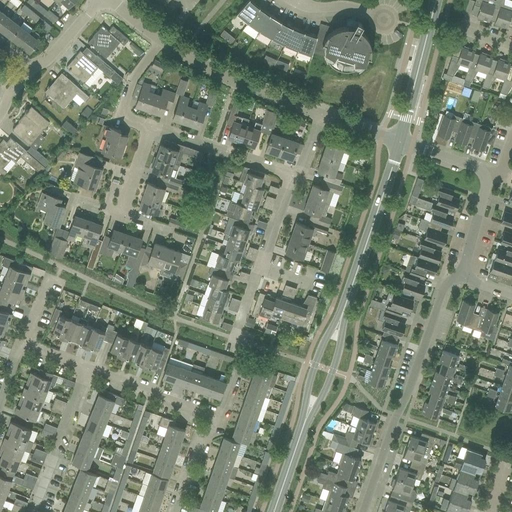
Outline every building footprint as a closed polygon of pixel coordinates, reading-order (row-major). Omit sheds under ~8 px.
[(244,27),(259,7),(250,0),(247,0),(233,18),(236,15),(246,24),(244,27)] [(493,6),(485,3),(485,0),(475,0),(473,5),(479,7),(476,17),(481,18),(480,21),(487,22),(487,21),(489,21),(489,19),(493,6)] [(495,0),(493,6),(489,19),(495,20),(494,23),(499,25),(498,27),(505,28),(505,27),(507,27),(507,25),(511,12),(503,9),(503,0),(495,0)] [(27,16),(32,11),(24,4),(20,10),(27,16)] [(47,12),(37,4),(34,8),(44,15),(47,12)] [(259,7),(244,27),(245,27),(247,24),(258,32),(256,35),(256,36),(270,14),(259,7)] [(47,12),(44,15),(46,17),(53,23),(54,22),(58,18),(48,10),(47,12)] [(32,11),(27,16),(35,22),(39,17),(32,11)] [(10,19),(1,12),(0,12),(0,30),(1,31),(10,19)] [(270,14),(256,36),(258,32),(270,40),(268,43),(269,43),(281,21),(270,14)] [(19,26),(10,19),(1,31),(10,38),(19,26)] [(43,20),(40,25),(47,31),(51,27),(43,20)] [(292,27),(281,21),(269,43),(271,40),(283,46),(282,50),(292,27)] [(317,36),(312,54),(325,58),(325,59),(325,60),(327,62),(327,63),(328,64),(329,66),(331,67),(333,69),(335,70),(336,71),(337,72),(339,72),(341,73),(343,73),(344,73),(347,73),(348,73),(350,73),(353,72),(355,71),(357,70),(359,69),(361,68),(362,67),(363,65),(364,64),(365,62),(366,61),(367,60),(367,58),(368,58),(370,58),(371,58),(370,57),(370,56),(370,54),(371,52),(371,51),(371,49),(370,47),(370,46),(370,44),(369,41),(368,40),(367,38),(366,37),(365,36),(364,34),(362,33),(361,31),(359,30),(362,25),(362,24),(361,25),(357,22),(356,21),(353,26),(347,26),(345,26),(343,26),(342,27),(339,27),(337,28),(336,29),(333,30),(331,27),(319,24),(316,36),(317,36)] [(29,34),(19,26),(10,38),(20,46),(29,34)] [(87,43),(106,58),(120,42),(123,45),(128,40),(117,30),(112,36),(107,32),(108,31),(102,26),(87,43)] [(292,27),(282,50),(284,46),(296,52),(295,55),(304,32),(292,27)] [(304,32),(295,55),(296,55),(297,52),(310,57),(309,60),(310,60),(312,54),(317,36),(316,36),(304,32)] [(29,34),(20,46),(30,53),(39,41),(29,34)] [(143,53),(131,43),(129,46),(133,50),(133,51),(141,57),(143,53)] [(473,54),(474,52),(472,51),(473,50),(467,47),(466,49),(461,48),(458,58),(452,56),(446,74),(443,73),(442,78),(451,81),(452,77),(460,64),(468,67),(473,54)] [(80,51),(66,67),(84,83),(84,82),(89,87),(102,72),(109,78),(115,72),(96,55),(91,61),(81,52),(80,51)] [(468,67),(463,80),(470,83),(478,70),(486,73),(491,60),(491,61),(492,58),(490,58),(491,56),(485,54),(484,55),(479,54),(478,56),(473,54),(468,67)] [(151,67),(161,72),(165,65),(154,59),(151,67)] [(486,73),(481,87),(488,89),(496,76),(504,79),(508,67),(509,67),(510,64),(508,64),(508,63),(503,60),(502,62),(497,60),(496,62),(491,61),(491,60),(486,73)] [(504,79),(499,93),(506,95),(511,84),(511,67),(509,67),(508,67),(504,79)] [(48,88),(45,92),(64,108),(72,99),(79,105),(83,100),(85,101),(89,96),(69,79),(65,83),(57,77),(49,86),(48,85),(47,86),(48,88)] [(175,93),(182,95),(186,82),(180,80),(175,93)] [(147,91),(149,85),(143,83),(135,106),(148,111),(154,93),(147,91)] [(473,89),(470,99),(476,102),(480,91),(473,89)] [(154,93),(148,111),(161,115),(165,103),(170,105),(169,109),(170,109),(175,94),(163,90),(161,95),(154,93)] [(210,90),(206,103),(213,106),(217,92),(210,90)] [(188,99),(180,96),(173,119),(186,123),(191,108),(185,106),(188,99)] [(235,99),(231,111),(237,113),(241,101),(235,99)] [(191,108),(186,123),(199,128),(206,105),(199,103),(196,110),(191,108)] [(87,106),(81,114),(86,119),(92,111),(87,106)] [(40,134),(49,123),(31,107),(28,110),(26,109),(24,112),(25,113),(18,121),(19,122),(12,130),(30,146),(40,134)] [(266,110),(262,122),(268,124),(272,112),(266,110)] [(272,112),(268,124),(274,126),(278,114),(272,112)] [(233,123),(228,138),(229,138),(232,139),(241,142),(246,126),(249,119),(242,117),(236,115),(233,123)] [(462,118),(461,118),(452,115),(451,118),(443,115),(436,134),(448,138),(452,128),(457,130),(458,130),(462,118)] [(291,118),(289,124),(302,129),(304,123),(291,118)] [(458,130),(457,130),(454,140),(466,144),(469,134),(475,136),(479,124),(469,121),(468,124),(461,121),(462,118),(458,130)] [(253,128),(246,126),(241,142),(254,147),(262,124),(255,122),(253,128)] [(475,136),(472,146),(483,150),(486,143),(492,145),(497,131),(487,127),(486,130),(479,127),(480,124),(479,124),(475,136)] [(106,126),(102,136),(106,137),(101,153),(111,157),(112,154),(120,157),(127,136),(119,133),(120,131),(106,126)] [(278,155),(284,138),(271,134),(265,151),(278,155)] [(284,138),(278,155),(291,160),(294,152),(300,154),(303,145),(284,138)] [(342,151),(349,154),(352,144),(337,138),(335,145),(327,142),(322,157),(338,162),(342,151)] [(160,145),(156,157),(178,165),(180,159),(175,157),(179,144),(165,139),(165,140),(169,142),(167,147),(160,145)] [(45,167),(26,151),(15,142),(11,147),(3,140),(0,142),(0,172),(1,174),(3,175),(6,172),(2,168),(11,159),(15,163),(20,156),(40,173),(45,167)] [(31,146),(26,151),(45,167),(49,162),(35,150),(31,146)] [(57,162),(64,153),(61,150),(53,158),(57,162)] [(195,150),(193,156),(201,159),(203,153),(195,150)] [(74,166),(69,180),(73,182),(94,189),(101,169),(99,168),(88,164),(91,156),(80,152),(77,161),(80,162),(78,168),(75,167),(74,166)] [(154,157),(151,164),(153,164),(152,168),(151,170),(158,172),(169,176),(170,177),(171,176),(174,177),(178,165),(156,157),(156,158),(154,157)] [(338,162),(322,157),(317,171),(325,174),(323,180),(342,186),(338,184),(341,175),(334,172),(338,162)] [(243,167),(242,170),(238,181),(243,182),(247,184),(259,188),(261,182),(265,180),(267,175),(243,167)] [(168,183),(178,186),(181,187),(183,180),(174,177),(171,176),(170,177),(168,183)] [(342,186),(323,180),(328,182),(326,190),(312,185),(308,198),(328,205),(333,192),(339,194),(342,186)] [(147,183),(143,195),(160,201),(164,188),(147,183)] [(178,186),(168,183),(166,189),(176,192),(178,186)] [(259,188),(247,184),(243,194),(263,201),(263,199),(261,195),(263,189),(259,188)] [(269,191),(278,194),(280,187),(271,184),(269,191)] [(414,186),(411,196),(417,198),(420,188),(414,186)] [(445,208),(455,211),(459,199),(451,197),(453,191),(439,186),(435,196),(438,197),(436,204),(435,204),(445,208)] [(263,201),(243,194),(239,193),(236,203),(252,208),(252,209),(256,210),(258,204),(262,202),(263,201)] [(44,194),(40,208),(47,210),(44,221),(59,226),(65,207),(55,204),(57,198),(44,194)] [(272,210),(277,199),(268,194),(263,206),(272,210)] [(160,201),(143,195),(139,208),(159,215),(161,208),(158,207),(160,201)] [(328,205),(308,198),(304,210),(317,215),(314,222),(327,227),(330,219),(324,217),(328,205)] [(435,204),(436,204),(417,198),(415,202),(414,205),(430,211),(429,214),(432,215),(430,222),(429,222),(439,225),(449,229),(453,217),(443,214),(445,208),(435,204)] [(230,201),(225,215),(231,217),(240,220),(250,224),(252,219),(250,214),(252,209),(252,208),(236,203),(230,201)] [(511,214),(504,212),(500,224),(511,227),(511,214)] [(69,231),(67,239),(73,241),(76,234),(83,236),(88,221),(75,216),(69,231)] [(180,220),(170,217),(168,225),(177,228),(180,220)] [(250,224),(240,220),(238,226),(233,224),(229,234),(245,240),(247,235),(252,233),(254,225),(250,224)] [(296,223),(290,238),(307,243),(310,236),(314,237),(316,230),(325,233),(327,227),(314,222),(308,220),(308,221),(310,222),(309,227),(296,223)] [(101,225),(88,221),(83,236),(89,239),(87,246),(93,248),(96,239),(101,225)] [(429,222),(430,222),(427,221),(423,231),(426,232),(424,239),(423,240),(433,243),(443,246),(447,235),(437,231),(439,225),(429,222)] [(404,225),(398,223),(395,229),(402,231),(404,225)] [(60,239),(55,254),(61,257),(63,250),(67,241),(67,239),(69,231),(63,229),(60,239)] [(99,250),(98,252),(105,254),(106,253),(112,255),(114,248),(122,251),(127,234),(113,229),(111,237),(104,235),(102,241),(99,250)] [(511,234),(504,231),(500,243),(510,247),(511,247),(511,234)] [(229,234),(229,235),(225,233),(223,239),(227,240),(226,245),(245,252),(245,250),(243,246),(245,240),(229,234)] [(127,234),(122,251),(129,253),(127,260),(133,262),(131,267),(132,267),(131,270),(128,271),(127,276),(128,278),(126,284),(132,287),(136,276),(138,269),(139,269),(140,265),(142,257),(144,251),(145,251),(145,248),(139,246),(141,239),(127,234)] [(54,236),(48,252),(49,252),(55,254),(60,239),(54,236)] [(313,245),(307,243),(290,238),(285,253),(288,254),(286,258),(293,260),(295,256),(302,259),(305,250),(311,252),(313,245)] [(423,240),(424,239),(421,238),(417,249),(420,250),(417,257),(437,264),(441,252),(431,249),(433,243),(423,240)] [(142,257),(140,265),(146,268),(147,266),(153,268),(154,264),(162,267),(168,248),(154,243),(153,248),(151,253),(145,251),(144,251),(142,257)] [(226,245),(222,254),(222,255),(235,259),(235,260),(238,261),(240,255),(244,253),(245,252),(226,245)] [(511,247),(510,247),(508,252),(498,249),(494,260),(511,266),(511,247)] [(90,258),(86,267),(93,269),(96,260),(98,252),(99,250),(93,248),(90,258)] [(180,252),(168,248),(162,267),(159,274),(171,278),(172,276),(182,279),(190,256),(189,255),(186,265),(177,262),(180,252)] [(329,272),(335,253),(326,250),(320,269),(329,272)] [(219,253),(215,264),(214,268),(233,274),(235,270),(233,265),(235,260),(235,259),(222,255),(222,254),(219,253)] [(410,255),(404,272),(409,273),(409,274),(416,276),(416,277),(423,279),(425,273),(433,275),(437,264),(417,257),(410,255)] [(25,265),(5,256),(1,265),(9,268),(6,276),(23,282),(25,278),(28,279),(30,273),(23,270),(25,265)] [(511,269),(511,266),(494,260),(490,272),(497,275),(495,281),(510,286),(511,279),(511,274),(510,274),(511,269)] [(233,274),(214,268),(210,267),(208,273),(212,274),(208,284),(212,286),(212,285),(224,290),(226,284),(231,282),(233,274)] [(409,273),(404,272),(401,282),(404,283),(401,291),(420,298),(424,286),(414,282),(416,277),(416,276),(409,274),(409,273)] [(23,282),(6,276),(2,286),(22,294),(24,288),(21,287),(23,282)] [(286,284),(283,293),(294,297),(298,288),(286,284)] [(212,286),(208,296),(228,303),(228,301),(226,297),(228,291),(224,290),(212,285),(212,286)] [(0,303),(6,306),(9,300),(15,303),(17,298),(20,299),(22,294),(2,286),(0,290),(0,303)] [(274,301),(275,298),(259,293),(251,316),(258,318),(259,314),(269,317),(270,313),(274,301)] [(388,301),(387,305),(371,299),(369,305),(385,311),(384,311),(396,315),(398,309),(409,313),(413,301),(393,294),(391,302),(388,301)] [(296,305),(291,320),(301,323),(298,331),(305,333),(306,330),(317,298),(310,295),(310,296),(308,296),(302,307),(296,305)] [(208,296),(205,306),(221,312),(223,306),(227,304),(228,303),(208,296)] [(232,297),(228,309),(238,312),(242,300),(232,297)] [(270,313),(269,317),(273,319),(275,315),(281,317),(287,298),(285,298),(281,300),(275,298),(274,301),(270,313)] [(287,298),(281,317),(291,320),(296,305),(291,303),(288,299),(287,298)] [(473,329),(477,317),(471,315),(474,305),(463,301),(456,320),(464,323),(463,326),(473,329)] [(6,306),(0,303),(0,321),(7,325),(10,320),(6,318),(8,313),(4,312),(6,306)] [(198,315),(197,319),(210,324),(219,327),(221,322),(219,317),(221,312),(205,306),(202,316),(198,315)] [(60,314),(61,310),(56,308),(49,325),(55,327),(53,331),(57,333),(56,336),(63,339),(71,319),(60,314)] [(477,317),(473,329),(482,333),(483,330),(491,332),(489,339),(493,341),(497,329),(493,328),(498,313),(486,309),(483,319),(477,317)] [(384,311),(381,321),(384,322),(381,330),(383,331),(382,335),(396,340),(398,336),(401,337),(405,325),(397,322),(395,321),(396,315),(384,311)] [(78,321),(71,319),(63,339),(70,342),(71,338),(75,340),(83,320),(79,318),(78,321)] [(88,321),(83,320),(75,340),(80,342),(78,345),(85,348),(93,327),(86,325),(88,321)] [(93,327),(85,348),(92,350),(94,347),(98,349),(102,340),(107,342),(112,330),(114,326),(107,324),(106,328),(102,326),(100,330),(93,327)] [(146,326),(144,330),(144,332),(151,334),(153,329),(146,326)] [(118,332),(112,330),(107,342),(113,344),(111,350),(115,352),(114,355),(121,358),(128,338),(117,333),(118,332)] [(280,333),(278,337),(285,339),(286,335),(287,331),(283,330),(280,333)] [(303,346),(306,336),(301,335),(298,344),(303,346)] [(140,342),(128,338),(121,358),(127,361),(129,357),(133,359),(140,342)] [(397,346),(388,342),(381,340),(378,351),(394,357),(397,346)] [(140,342),(133,359),(137,361),(136,364),(143,367),(151,346),(140,342)] [(163,351),(151,346),(143,367),(150,370),(151,366),(156,368),(159,359),(165,361),(170,349),(164,347),(163,351)] [(378,351),(374,361),(387,366),(387,365),(391,356),(378,351)] [(458,356),(452,354),(442,351),(439,361),(455,367),(458,356)] [(374,361),(371,371),(387,377),(390,367),(374,361)] [(174,383),(179,367),(168,362),(162,379),(174,383)] [(438,372),(438,373),(451,377),(455,367),(441,362),(441,363),(438,372)] [(191,370),(179,367),(174,383),(185,387),(191,370)] [(255,368),(251,380),(267,386),(271,374),(255,368)] [(52,386),(55,385),(58,376),(40,369),(38,375),(30,372),(28,377),(32,379),(30,383),(47,390),(49,385),(52,386)] [(191,370),(185,387),(196,390),(202,374),(191,370)] [(371,371),(370,373),(367,382),(383,388),(387,377),(371,371)] [(435,372),(432,382),(448,387),(451,377),(435,372)] [(213,378),(202,374),(196,390),(208,394),(213,378)] [(284,374),(282,379),(289,381),(287,389),(292,391),(295,382),(293,381),(295,377),(285,374),(284,374)] [(511,377),(505,376),(502,386),(511,389),(511,377)] [(75,382),(63,378),(61,384),(73,388),(75,382)] [(225,382),(213,378),(208,394),(219,398),(225,382)] [(271,387),(267,386),(251,380),(247,391),(263,397),(267,398),(271,387)] [(448,387),(432,382),(428,392),(431,393),(444,398),(448,387)] [(24,387),(22,392),(43,400),(47,390),(30,383),(28,388),(24,387)] [(511,389),(502,386),(498,396),(511,400),(511,398),(511,389)] [(263,397),(247,391),(243,403),(259,408),(263,397)] [(43,400),(22,392),(20,397),(24,399),(22,404),(39,410),(43,400)] [(108,392),(106,398),(98,395),(94,406),(109,412),(113,403),(122,406),(125,399),(108,392)] [(425,402),(440,408),(444,398),(431,393),(428,403),(425,402)] [(511,407),(511,400),(498,396),(495,407),(510,412),(511,407)] [(67,403),(55,398),(53,404),(64,409),(67,403)] [(440,408),(425,402),(421,413),(437,419),(440,408)] [(259,408),(243,403),(240,414),(256,419),(259,408)] [(39,410),(22,404),(20,408),(16,407),(14,413),(35,421),(39,410)] [(53,404),(50,410),(62,414),(64,409),(53,404)] [(345,404),(342,409),(351,412),(353,406),(345,404)] [(109,412),(94,406),(89,417),(105,424),(109,412)] [(355,407),(352,415),(359,418),(356,428),(372,433),(373,429),(375,430),(379,421),(371,418),(370,421),(365,419),(367,411),(355,407)] [(240,414),(236,424),(236,425),(252,431),(256,419),(240,414)] [(162,416),(159,424),(159,425),(168,428),(165,437),(181,442),(185,430),(174,426),(175,421),(162,416)] [(89,417),(85,428),(101,435),(105,424),(89,417)] [(11,422),(10,424),(9,427),(12,429),(10,434),(27,440),(31,430),(11,422)] [(45,423),(43,429),(55,434),(57,428),(45,423)] [(252,431),(236,425),(232,437),(248,442),(252,431)] [(349,425),(345,438),(333,434),(331,440),(338,442),(355,448),(358,440),(363,442),(362,444),(370,447),(373,438),(370,437),(372,433),(356,428),(349,425)] [(101,435),(85,428),(81,439),(96,446),(101,435)] [(55,434),(43,429),(41,435),(52,440),(55,434)] [(5,437),(3,442),(23,450),(27,440),(10,434),(8,438),(5,437)] [(410,435),(406,446),(423,452),(425,446),(428,448),(431,446),(434,438),(423,434),(421,439),(410,435)] [(181,442),(165,437),(161,448),(177,453),(181,442)] [(219,449),(235,455),(239,443),(223,437),(219,449)] [(96,446),(81,439),(76,450),(92,457),(96,446)] [(23,450),(3,442),(1,448),(4,449),(2,454),(19,460),(23,450)] [(356,448),(355,448),(338,442),(335,451),(344,454),(340,464),(357,470),(361,459),(353,457),(356,448)] [(445,453),(449,454),(452,447),(454,447),(455,445),(449,442),(445,453)] [(423,452),(406,446),(403,457),(414,461),(412,466),(423,470),(426,461),(425,458),(421,457),(423,452)] [(35,448),(33,454),(45,459),(47,453),(35,448)] [(177,453),(161,448),(157,459),(173,464),(177,453)] [(219,449),(215,460),(232,466),(235,455),(219,449)] [(463,459),(483,466),(485,459),(480,457),(481,454),(466,449),(463,459)] [(92,457),(76,450),(72,462),(87,468),(92,457)] [(19,460),(2,454),(0,459),(0,458),(0,464),(3,466),(1,470),(14,475),(15,470),(19,460)] [(33,454),(31,460),(43,465),(45,459),(33,454)] [(157,459),(153,471),(169,476),(173,464),(157,459)] [(463,459),(461,464),(455,462),(453,467),(459,469),(474,474),(475,471),(480,473),(483,466),(463,459)] [(215,460),(212,472),(228,477),(232,466),(215,460)] [(328,471),(327,475),(320,473),(318,477),(343,486),(346,478),(353,480),(357,470),(340,464),(337,474),(328,471)] [(261,466),(260,469),(255,467),(253,473),(262,476),(265,467),(261,466)] [(423,470),(412,466),(410,471),(399,468),(396,478),(412,484),(414,478),(417,480),(420,478),(423,470)] [(76,480),(91,487),(96,475),(80,469),(76,480)] [(459,469),(456,480),(476,486),(478,480),(473,478),(474,474),(459,469)] [(14,475),(1,470),(0,472),(0,487),(7,491),(14,475)] [(228,477),(212,472),(208,483),(224,489),(228,477)] [(25,473),(23,479),(35,484),(37,478),(25,473)] [(262,476),(253,473),(252,478),(256,480),(255,484),(259,485),(262,476)] [(148,485),(164,491),(168,479),(152,474),(148,485)] [(343,486),(318,477),(317,482),(323,484),(322,488),(328,490),(325,500),(344,507),(348,496),(340,494),(343,486)] [(393,479),(390,486),(392,488),(392,489),(403,493),(401,498),(412,502),(415,493),(414,490),(410,489),(412,484),(396,478),(395,479),(393,479)] [(476,486),(456,480),(451,478),(448,488),(452,490),(467,495),(468,491),(473,493),(476,486)] [(35,484),(23,479),(21,485),(33,490),(35,484)] [(91,487),(76,480),(71,491),(87,498),(91,487)] [(224,489),(208,483),(204,494),(220,500),(224,489)] [(164,491),(148,485),(144,497),(160,502),(164,491)] [(467,495),(452,490),(449,500),(469,507),(471,500),(465,498),(467,495)] [(71,491),(67,502),(83,509),(87,498),(71,491)] [(220,500),(204,494),(200,506),(216,511),(220,500)] [(302,495),(301,500),(308,503),(310,497),(302,495)] [(156,511),(160,502),(144,497),(140,508),(151,511),(156,511)] [(16,498),(13,504),(25,509),(27,503),(16,498)] [(408,511),(412,502),(401,498),(399,503),(388,500),(385,510),(389,511),(408,511)] [(342,511),(344,507),(325,500),(322,510),(315,508),(313,511),(342,511)] [(466,511),(469,507),(449,500),(445,510),(449,511),(460,511),(461,511),(466,511)] [(81,511),(83,509),(67,502),(62,511),(81,511)]
